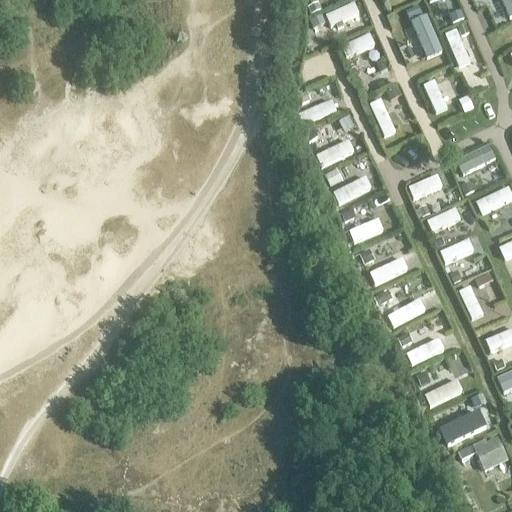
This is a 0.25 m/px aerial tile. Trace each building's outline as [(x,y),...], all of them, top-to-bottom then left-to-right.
[(428,0),(437,21),(449,16),(441,0),(428,0)] [(511,0),(497,0),(508,24),(511,21),(511,0)] [(354,7),(326,20),(331,30),(335,28),(337,32),(345,29),(343,25),(359,18),(354,7)] [(446,38),(459,72),(470,67),(456,34),(446,38)] [(370,38),(341,51),(346,62),(352,59),(358,73),(364,71),(358,56),(374,49),(370,38)] [(414,58),(419,69),(447,57),(442,46),(414,58)] [(360,96),(390,82),(384,71),(355,85),(360,96)] [(432,83),(419,89),(434,122),(447,116),(432,83)] [(303,129),(337,116),(332,105),(299,118),(303,129)] [(382,105),(368,110),(385,148),(399,142),(382,105)] [(314,161),(346,146),(342,135),(309,150),(314,161)] [(489,151),(461,165),(467,176),(495,162),(489,151)] [(326,188),(359,173),(354,162),(321,177),(326,188)] [(437,179),(408,192),(413,203),(442,190),(437,179)] [(340,215),(367,201),(362,191),(334,204),(340,215)] [(427,225),(432,236),(460,223),(455,212),(427,225)] [(352,241),(381,229),(376,218),(359,225),(357,222),(352,224),(353,227),(347,230),(352,241)] [(501,250),(511,244),(511,224),(502,230),(504,235),(495,239),(501,250)] [(468,244),(440,256),(445,267),(448,266),(450,271),(460,266),(458,262),(473,255),(468,244)] [(365,255),(367,259),(360,263),(366,274),(397,259),(392,247),(373,257),(371,252),(365,255)] [(380,303),(412,287),(406,276),(375,293),(380,303)] [(483,314),(476,298),(480,296),(477,289),(473,291),(471,286),(459,291),(460,292),(457,293),(462,306),(466,305),(472,319),(483,314)] [(394,333),(426,316),(420,306),(388,323),(394,333)] [(484,343),(488,353),(511,343),(511,336),(510,332),(484,343)] [(407,362),(439,347),(434,336),(402,351),(407,362)] [(494,370),(501,367),(503,370),(507,368),(505,365),(511,361),(511,349),(490,359),(494,370)] [(425,386),(450,374),(446,364),(421,376),(420,375),(411,379),(416,391),(425,387),(425,386)] [(434,420),(466,405),(461,394),(429,410),(434,420)] [(448,449),(480,433),(475,422),(442,438),(448,449)] [(484,476),(508,464),(497,441),(487,446),(486,443),(458,457),(462,465),(476,458),(484,476)]
